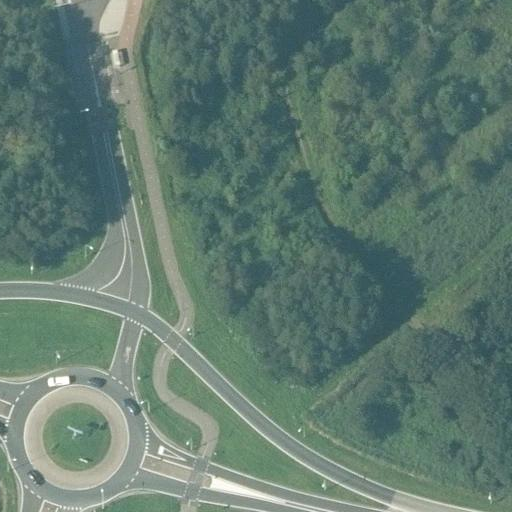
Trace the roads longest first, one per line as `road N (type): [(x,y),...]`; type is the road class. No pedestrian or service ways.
road 1 (primary): [(123,477),(291,506)]
road 2 (primary): [(291,506),(136,443)]
road 3 (primary): [(136,443),(124,401),(91,379),(49,383),(27,401)]
